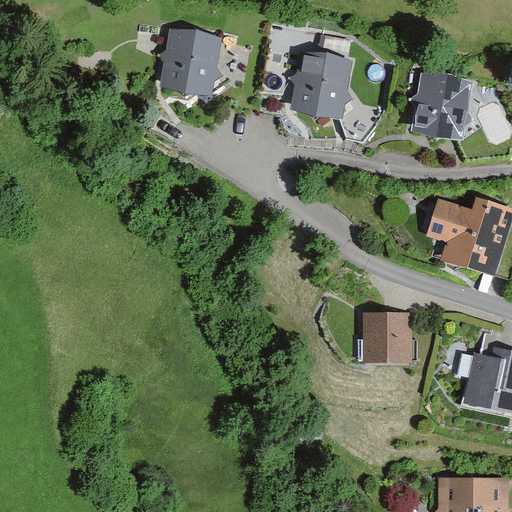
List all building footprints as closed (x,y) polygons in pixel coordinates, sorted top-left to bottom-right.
[(221,43),(169,36),(161,93),(213,101),(221,43)] [(364,58),(304,54),(299,112),(359,117),(364,58)] [(473,76),(429,71),(421,135),(465,141),(473,76)] [(479,213),(434,202),(426,237),(450,243),(444,265),(502,279),(511,234),(511,208),(482,202),(479,213)] [(410,314),(370,313),(369,337),(357,337),(356,361),(409,362),(410,314)] [(491,357),(477,354),(465,405),(511,416),(511,346),(495,342),(491,357)] [(511,511),(511,476),(438,479),(439,511),(511,511)]
